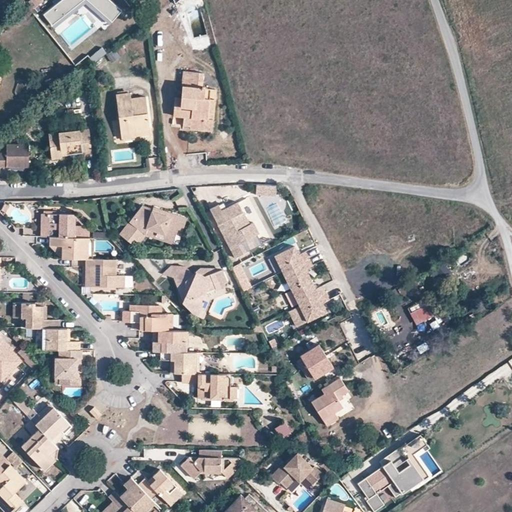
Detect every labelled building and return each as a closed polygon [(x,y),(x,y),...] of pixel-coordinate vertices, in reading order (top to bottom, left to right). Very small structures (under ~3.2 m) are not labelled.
[(60,0),(44,15),(54,27),(83,0),(90,0),(111,22),(120,13),(108,0),(60,0)] [(95,62),(108,55),(104,48),(91,56),(95,62)] [(117,49),(108,54),(112,62),(121,58),(117,49)] [(203,96),(203,87),(204,73),(187,71),(184,98),(176,97),(174,116),(175,116),(190,118),(192,118),(191,125),(191,126),(191,128),(205,130),(206,119),(209,119),(212,98),(203,96)] [(217,89),(203,87),(203,96),(212,98),(209,119),(206,119),(205,130),(213,130),(214,120),(217,89)] [(123,138),(137,136),(137,130),(151,129),(147,97),(132,98),(131,92),(117,95),(123,138)] [(174,124),(191,126),(191,125),(192,118),(190,118),(175,116),(174,116),(174,124)] [(85,158),(94,156),(90,129),(49,134),(53,159),(64,158),(64,155),(84,152),(85,158)] [(4,154),(0,153),(0,166),(27,167),(27,145),(4,144),(4,154)] [(278,186),(258,185),(257,196),(277,197),(278,186)] [(241,213),(244,211),(239,202),(223,210),(220,204),(211,208),(235,257),(251,249),(247,240),(261,233),(255,221),(250,223),(246,225),(241,213)] [(150,231),(177,239),(181,229),(185,231),(189,219),(165,211),(164,214),(155,211),(144,207),(121,234),(130,241),(133,238),(139,243),(145,237),(150,231)] [(250,223),(244,211),(241,213),(246,225),(250,223)] [(44,226),(44,236),(50,237),(86,237),(88,237),(87,228),(83,224),(75,224),(75,215),(72,212),(42,212),(41,226),(44,226)] [(257,220),(255,221),(261,233),(263,231),(257,220)] [(175,244),(177,239),(150,231),(145,237),(175,244)] [(295,237),(301,250),(311,246),(304,232),(295,237)] [(86,237),(50,237),(50,245),(58,245),(63,245),(63,251),(63,258),(85,259),(86,259),(86,237)] [(50,245),(63,258),(63,251),(63,245),(58,245),(50,245)] [(283,270),(310,257),(307,251),(300,255),(298,250),(296,246),(276,256),(283,270)] [(291,287),(311,277),(309,273),(307,269),(314,266),(310,257),(283,270),(291,287)] [(116,259),(92,259),(86,259),(85,259),(85,266),(90,267),(90,286),(125,287),(124,276),(116,276),(116,259)] [(430,271),(433,275),(436,273),(440,279),(447,275),(440,265),(430,271)] [(166,276),(177,280),(186,268),(187,267),(173,267),(166,276)] [(195,275),(186,268),(177,280),(182,292),(185,292),(187,296),(184,302),(197,316),(201,308),(196,305),(198,300),(202,302),(206,290),(215,287),(214,283),(226,279),(223,272),(217,272),(217,269),(199,268),(195,275)] [(300,305),(327,292),(324,286),(317,289),(315,285),(311,277),(291,287),(293,291),(300,305)] [(228,285),(226,279),(214,283),(215,287),(216,289),(228,285)] [(293,308),(300,305),(293,291),(286,294),(293,308)] [(327,292),(300,305),(309,322),(328,313),(325,306),(324,304),(331,300),(327,292)] [(43,328),(58,328),(58,319),(46,319),(42,319),(42,305),(33,305),(33,302),(20,302),(20,327),(43,328)] [(169,330),(170,312),(163,312),(163,304),(138,304),(138,310),(131,310),(125,310),(125,321),(137,321),(142,321),(142,329),(155,329),(163,330),(169,330)] [(420,314),(409,320),(420,340),(431,334),(420,314)] [(400,326),(389,332),(399,351),(410,346),(400,326)] [(67,328),(58,328),(43,328),(43,349),(59,350),(80,350),(80,340),(67,340),(67,328)] [(155,329),(154,340),(163,341),(163,330),(155,329)] [(169,330),(163,330),(163,341),(154,340),(154,351),(162,351),(175,352),(175,341),(181,340),(185,340),(185,330),(174,330),(169,330)] [(0,358),(11,348),(0,336),(0,358)] [(275,340),(269,343),(272,349),(278,347),(275,340)] [(304,371),(328,357),(324,350),(321,345),(302,356),(303,358),(298,361),(304,371)] [(0,358),(0,372),(6,378),(23,361),(11,348),(0,358)] [(80,350),(59,350),(58,358),(55,358),(54,378),(59,377),(59,385),(69,385),(69,378),(76,378),(77,359),(81,359),(82,359),(82,350),(80,350)] [(175,352),(162,351),(162,359),(171,360),(174,360),(174,373),(182,373),(193,373),(193,352),(181,352),(175,352)] [(328,357),(304,371),(309,380),(314,377),(315,379),(334,368),(331,363),(328,357)] [(181,381),(196,382),(197,373),(193,373),(182,373),(181,381)] [(197,373),(196,382),(196,399),(235,400),(235,388),(221,388),(222,374),(197,373)] [(311,402),(321,420),(332,414),(342,409),(337,399),(348,393),(344,385),(341,379),(330,385),(325,388),(322,390),(324,395),(311,402)] [(50,403),(38,415),(42,419),(54,407),(50,403)] [(96,418),(101,413),(93,405),(88,411),(96,418)] [(42,419),(38,415),(32,420),(40,429),(55,444),(60,438),(59,436),(62,432),(64,434),(72,426),(54,407),(42,419)] [(332,414),(321,420),(325,427),(336,421),(332,414)] [(285,422),(276,427),(282,436),(290,431),(285,422)] [(58,447),(55,444),(40,429),(22,447),(45,471),(56,460),(51,455),(58,447)] [(422,437),(408,446),(415,456),(429,447),(422,437)] [(392,463),(359,486),(370,501),(368,503),(374,511),(378,511),(381,510),(374,499),(385,491),(393,502),(403,495),(403,494),(421,481),(408,461),(415,456),(408,446),(389,460),(392,463)] [(197,455),(187,456),(191,459),(193,461),(196,459),(200,455),(200,450),(198,449),(197,455)] [(191,459),(187,456),(179,463),(192,476),(200,469),(219,469),(225,477),(238,467),(238,458),(220,458),(220,450),(200,450),(200,455),(196,459),(193,461),(191,459)] [(322,475),(312,466),(311,468),(296,454),(283,467),(282,465),(270,477),(277,484),(279,482),(282,485),(285,488),(295,478),(298,482),(303,476),(313,485),(322,475)] [(0,472),(9,464),(0,455),(0,472)] [(11,462),(17,467),(23,462),(17,456),(11,462)] [(429,475),(415,456),(408,461),(421,481),(429,475)] [(9,464),(0,472),(0,501),(1,501),(12,511),(23,500),(14,491),(25,480),(10,464),(9,464)] [(137,484),(150,497),(156,491),(166,503),(173,497),(175,499),(181,492),(159,469),(152,475),(156,479),(150,485),(146,481),(144,478),(137,484)] [(152,475),(146,481),(150,485),(156,479),(152,475)] [(119,496),(135,511),(144,511),(147,509),(154,502),(150,497),(137,484),(130,477),(123,484),(127,488),(119,496)] [(135,511),(119,496),(115,491),(108,497),(111,500),(114,504),(105,511),(135,511)] [(184,495),(181,492),(175,499),(173,497),(166,503),(171,508),(184,495)] [(267,511),(248,493),(243,497),(240,493),(221,511),(267,511)] [(345,511),(341,511),(343,504),(325,499),(321,511),(345,511)] [(100,511),(99,511),(105,511),(114,504),(111,500),(100,511)] [(10,511),(11,511),(12,511),(1,501),(0,501),(0,505),(6,511),(10,511)]
